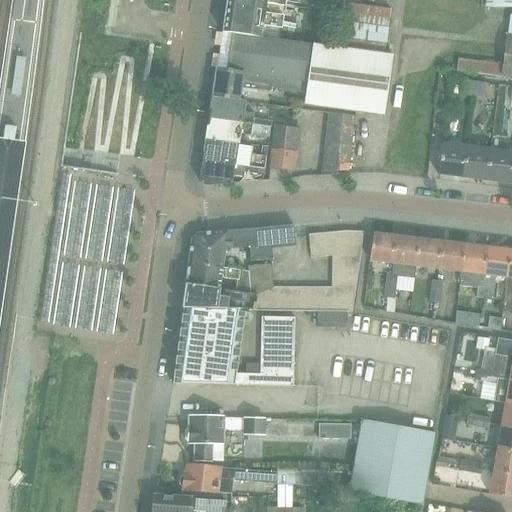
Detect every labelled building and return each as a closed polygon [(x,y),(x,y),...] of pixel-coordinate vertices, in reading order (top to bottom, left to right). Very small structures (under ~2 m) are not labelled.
[(266,4),(236,0),(225,0),(221,33),(231,34),(261,38),(263,27),(282,29),(284,17),(265,15),(266,4)] [(511,0),(484,0),(485,8),(511,8),(511,0)] [(342,4),(337,48),(385,55),(390,10),(342,4)] [(501,77),(511,77),(511,15),(509,16),(501,77)] [(261,38),(231,34),(221,33),(216,69),(307,82),(312,46),(261,38)] [(312,45),(312,46),(307,82),(306,91),(304,105),(383,116),(392,56),(312,45)] [(216,69),(212,98),(239,102),(241,86),(271,91),(271,86),(306,91),(307,82),(216,69)] [(462,95),(472,96),(474,82),(464,80),(462,95)] [(485,83),(474,82),(472,96),(483,97),(485,83)] [(239,102),(212,98),(209,120),(270,128),(271,128),(272,122),(253,120),(253,115),(243,114),(245,102),(239,102)] [(354,117),(328,114),(321,177),(348,174),(354,117)] [(270,128),(209,120),(206,141),(238,145),(239,136),(251,138),(251,137),(269,139),(270,128)] [(299,129),(275,126),(268,181),(291,179),(292,171),(294,171),(299,129)] [(251,146),(238,145),(206,141),(203,162),(257,169),(264,170),(267,148),(262,147),(260,156),(249,155),(251,146)] [(465,147),(441,144),(438,176),(461,178),(465,147)] [(489,150),(465,147),(461,178),(485,181),(489,150)] [(511,167),(511,152),(489,150),(485,181),(510,184),(511,167)] [(257,169),(203,162),(200,183),(202,186),(232,184),(233,176),(243,178),(244,173),(257,175),(257,169)] [(295,248),(293,226),(197,235),(191,240),(188,263),(223,269),(226,250),(249,248),(251,262),(273,260),(272,250),(295,248)] [(347,255),(345,232),(333,233),(335,257),(347,255)] [(346,232),(345,232),(347,255),(360,254),(363,234),(346,233),(346,232)] [(335,257),(333,233),(321,234),(323,258),(331,257),(335,257)] [(323,258),(321,234),(308,236),(310,259),(323,258)] [(373,234),(370,254),(369,261),(392,264),(395,237),(373,234)] [(418,240),(395,237),(392,264),(391,276),(397,277),(413,279),(415,267),(418,240)] [(441,242),(418,240),(415,267),(438,270),(441,242)] [(464,245),(441,242),(438,270),(461,273),(464,245)] [(464,245),(461,273),(459,287),(477,289),(477,287),(483,287),(487,248),(464,245)] [(510,251),(487,248),(483,287),(477,287),(477,289),(476,298),(492,300),(495,277),(507,278),(510,251)] [(335,257),(331,257),(331,267),(358,268),(360,254),(347,255),(335,257)] [(188,263),(185,285),(219,290),(221,279),(237,281),(235,292),(244,294),(250,295),(248,279),(247,274),(223,269),(188,263)] [(272,276),(271,265),(247,268),(247,274),(248,279),(272,276)] [(358,268),(331,267),(331,278),(356,278),(358,268)] [(273,288),(272,276),(248,279),(250,295),(257,296),(257,291),(273,289),(273,288)] [(385,287),(395,288),(397,277),(391,276),(386,276),(385,287)] [(331,288),(331,314),(351,314),(356,278),(331,278),(331,288)] [(431,281),(430,292),(441,294),(443,282),(431,281)] [(185,285),(182,309),(183,309),(242,311),(244,294),(235,292),(219,290),(185,285)] [(385,287),(383,298),(394,299),(395,288),(385,287)] [(257,296),(256,311),(284,312),(284,288),(273,288),(273,289),(257,291),(257,296)] [(296,288),(284,288),(284,312),(296,313),(296,288)] [(308,288),(296,288),(296,313),(308,313),(308,288)] [(320,288),(308,288),(308,313),(320,313),(320,288)] [(331,288),(320,288),(320,313),(331,314),(331,288)] [(377,308),(380,291),(366,289),(364,306),(377,308)] [(441,294),(430,292),(428,303),(440,305),(441,294)] [(244,294),(242,311),(244,311),(256,311),(257,296),(250,295),(244,294)] [(293,387),(294,318),(261,318),(260,375),(235,374),(244,311),(242,311),(183,309),(175,368),(173,381),(172,384),(176,385),(199,385),(293,387)] [(456,312),(454,324),(477,327),(479,315),(456,312)] [(502,320),(489,317),(487,329),(500,331),(502,320)] [(494,356),(511,359),(511,362),(509,382),(511,382),(511,341),(497,339),(494,356)] [(473,381),(484,383),(486,373),(475,371),(473,381)] [(497,374),(486,373),(484,383),(495,385),(496,380),(497,374)] [(511,382),(509,382),(496,380),(495,385),(492,402),(505,404),(511,405),(511,382)] [(511,405),(505,404),(501,427),(511,429),(511,405)] [(466,426),(476,428),(478,418),(467,416),(466,426)] [(264,419),(189,418),(189,419),(191,420),(191,427),(189,427),(189,429),(184,431),(185,439),(188,442),(188,444),(194,444),(194,461),(223,462),(223,431),(243,431),(243,435),(264,435),(264,419)] [(489,419),(478,418),(476,428),(487,430),(489,419)] [(358,421),(348,492),(402,502),(421,506),(422,503),(425,485),(431,449),(434,434),(433,434),(358,421)] [(319,425),(318,440),(350,440),(351,426),(319,425)] [(511,429),(501,427),(497,450),(511,452),(511,429)] [(511,452),(497,450),(493,473),(511,475),(511,452)] [(458,472),(468,474),(470,463),(460,461),(458,472)] [(481,465),(470,463),(468,474),(479,475),(481,465)] [(181,478),(180,485),(183,487),(182,490),(218,495),(218,493),(230,494),(231,481),(247,483),(247,481),(258,482),(258,484),(277,485),(277,473),(233,470),(186,466),(185,474),(184,476),(181,478)] [(277,468),(277,473),(277,485),(276,511),(292,511),(293,486),(314,486),(315,468),(277,468)] [(511,475),(493,473),(489,495),(511,499),(511,475)] [(223,511),(225,503),(155,495),(152,511),(189,511),(190,511),(196,511),(223,511)]
